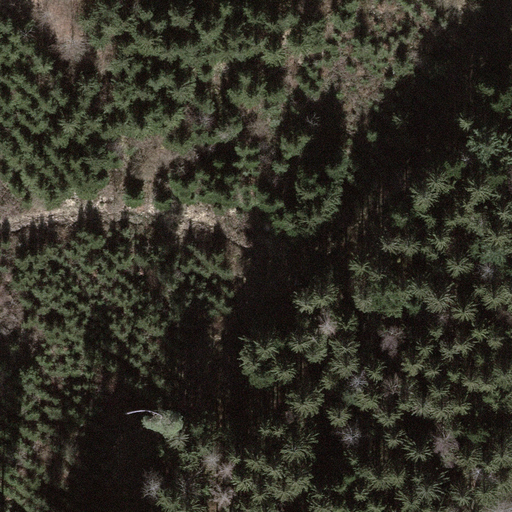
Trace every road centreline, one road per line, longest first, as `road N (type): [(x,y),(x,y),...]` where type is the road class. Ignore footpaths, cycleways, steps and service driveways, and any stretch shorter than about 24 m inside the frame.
road 1 (track): [(108,511),(200,370),(290,265),(370,218),(449,118),(511,15)]
road 2 (track): [(0,224),(83,210),(177,218),(290,265)]
